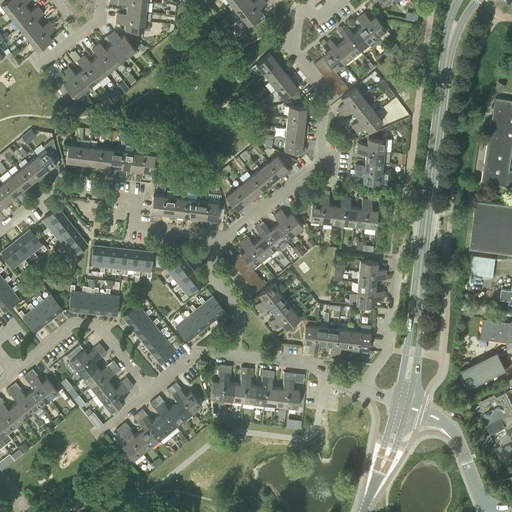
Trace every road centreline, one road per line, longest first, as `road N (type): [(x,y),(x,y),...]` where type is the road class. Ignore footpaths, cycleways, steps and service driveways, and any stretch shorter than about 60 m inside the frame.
road 1 (residential): [(0,231),(53,189),(134,202),(130,226),(216,243)]
road 2 (tertiary): [(459,15),(444,65),(423,234)]
road 3 (residential): [(147,391),(100,330),(84,324),(69,325),(11,373)]
road 4 (tertiary): [(407,407),(418,354),(423,234)]
road 5 (tertiary): [(423,234),(396,402)]
road 6 (residential): [(316,158),(324,96),(293,55),(301,5)]
road 7 (residential): [(398,258),(386,349),(363,390)]
road 8 (unclassified): [(485,511),(451,428),(407,407)]
road 9 (residential): [(216,243),(314,168),(316,158)]
road 10 (residential): [(233,356),(241,313),(209,274),(216,243)]
